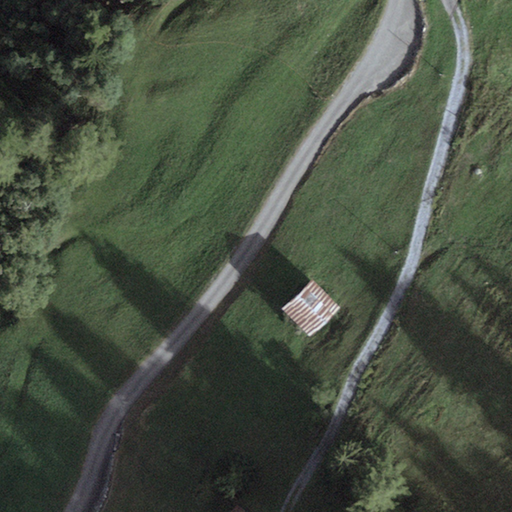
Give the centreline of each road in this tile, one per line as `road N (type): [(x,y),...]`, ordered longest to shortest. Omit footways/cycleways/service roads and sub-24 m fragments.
road 1 (track): [(397,0),(375,58),(239,260),(108,419),(78,511)]
road 2 (track): [(290,511),(410,271),(450,132),(466,36),(447,0)]
road 3 (track): [(142,239),(167,229),(205,195),(353,0)]
